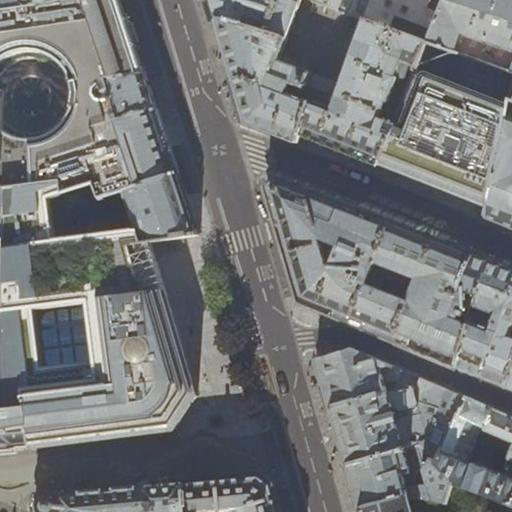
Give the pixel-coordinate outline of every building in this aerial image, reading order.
[(0,0),(0,11),(77,0),(0,0)] [(0,94),(1,94),(4,161),(4,189),(65,180),(66,192),(99,181),(105,199),(180,174),(169,142),(158,111),(122,120),(110,83),(106,84),(81,0),(77,0),(0,11),(0,94)] [(379,167),(381,162),(396,126),(391,124),(395,113),(384,109),(387,102),(389,103),(395,87),(399,88),(402,81),(408,77),(413,65),(419,68),(429,42),(445,0),(311,0),(312,1),(366,20),(342,85),(279,59),(300,0),(211,0),(214,11),(232,73),(242,109),(247,125),(299,145),(302,135),(340,150),(349,154),(378,167),(379,167)] [(511,0),(445,0),(429,42),(511,72),(511,0)] [(435,182),(489,203),(511,102),(511,72),(429,42),(419,68),(396,126),(381,162),(435,182)] [(111,82),(110,83),(122,120),(158,111),(153,94),(146,75),(111,82)] [(511,102),(489,203),(486,217),(511,227),(511,102)] [(376,171),(378,167),(349,154),(347,159),(376,171)] [(190,206),(180,174),(105,199),(118,232),(120,252),(153,248),(158,248),(156,243),(200,234),(190,206)] [(158,266),(153,248),(120,252),(118,232),(105,199),(99,181),(66,192),(65,180),(4,189),(3,197),(5,232),(4,233),(6,312),(166,291),(158,266)] [(371,333),(456,369),(484,284),(484,283),(467,275),(473,257),(388,223),(278,180),(265,189),(273,216),(282,245),(285,253),(287,261),(294,282),(300,303),(371,333)] [(270,218),(273,216),(265,189),(262,191),(270,218)] [(511,272),(509,271),(473,257),(467,275),(484,283),(484,284),(511,295),(511,272)] [(470,375),(483,380),(510,301),(511,295),(484,284),(456,369),(470,375)] [(181,341),(166,291),(6,312),(3,312),(4,371),(14,370),(19,411),(4,413),(4,434),(31,430),(33,449),(49,447),(107,440),(164,432),(176,431),(179,422),(184,413),(190,405),(198,398),(189,366),(181,341)] [(511,301),(510,301),(483,380),(511,392),(511,301)] [(0,451),(33,449),(31,430),(4,434),(4,413),(4,371),(3,312),(0,312),(0,451)] [(324,388),(331,412),(419,386),(420,378),(373,358),(354,350),(317,361),(324,388)] [(346,467),(348,467),(418,446),(436,465),(465,398),(446,389),(420,378),(419,386),(331,412),(338,438),(346,467)] [(511,417),(506,415),(465,398),(436,465),(454,484),(511,504),(511,417)] [(354,488),(359,509),(408,500),(423,496),(448,504),(454,484),(436,465),(418,446),(348,467),(354,488)] [(186,484),(187,511),(280,511),(279,507),(273,486),(260,477),(223,480),(186,484)] [(187,511),(186,484),(144,487),(37,497),(35,511),(187,511)] [(359,511),(411,511),(408,500),(359,509),(358,509),(359,511)]
